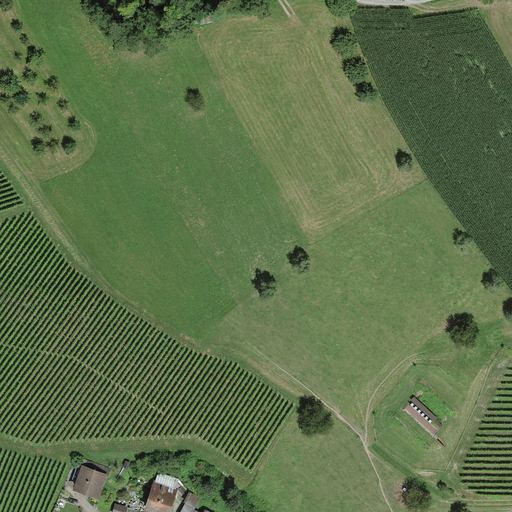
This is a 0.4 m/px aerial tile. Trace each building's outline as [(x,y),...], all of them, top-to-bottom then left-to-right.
[(434,432),(445,420),(417,394),(406,406),(434,432)] [(110,468),(84,459),(73,492),(99,501),(110,468)] [(156,480),(148,509),(159,511),(174,511),(182,487),(156,480)] [(182,511),(197,511),(200,496),(185,494),(182,511)] [(127,511),(129,505),(117,501),(113,511),(127,511)]
